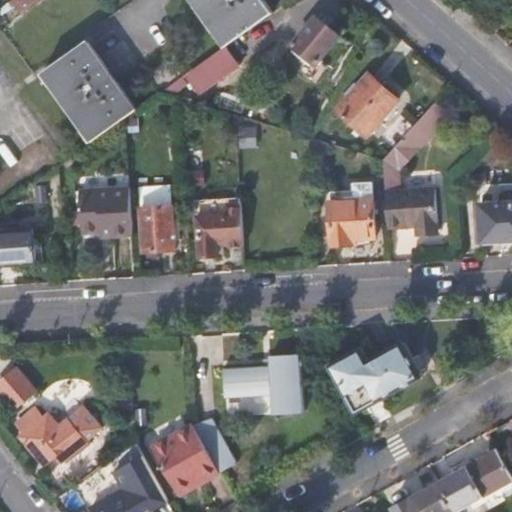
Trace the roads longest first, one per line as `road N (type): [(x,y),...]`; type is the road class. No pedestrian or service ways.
road 1 (residential): [(511,286),(0,312),(0,460),(37,511)]
road 2 (residential): [(284,511),(511,384)]
road 3 (secondary): [(406,0),(511,93)]
